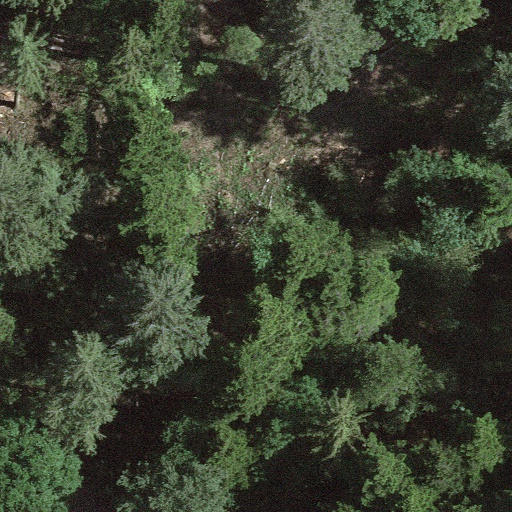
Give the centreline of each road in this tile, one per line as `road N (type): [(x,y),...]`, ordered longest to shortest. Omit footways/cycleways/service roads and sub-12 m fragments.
road 1 (track): [(459,0),(57,56),(0,77)]
road 2 (track): [(0,400),(48,439),(108,511)]
